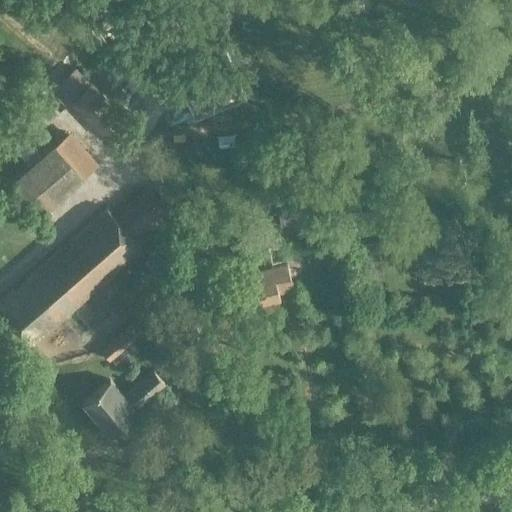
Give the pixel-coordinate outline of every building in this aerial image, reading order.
[(239,30),(246,34),(251,26),(243,23),(239,30)] [(55,143),(11,182),(40,214),(84,175),(80,171),(60,148),(55,143)] [(147,190),(127,206),(113,218),(105,208),(0,299),(0,307),(29,342),(141,248),(130,236),(163,208),(147,190)] [(280,244),(267,246),(270,263),(283,260),(280,244)] [(276,284),(290,281),(286,264),(245,274),(253,307),(280,300),(276,284)] [(130,328),(127,330),(100,353),(107,362),(137,337),(130,328)] [(370,348),(367,335),(348,338),(348,340),(341,341),(343,351),(350,350),(350,351),(370,348)] [(108,436),(127,421),(136,413),(132,409),(163,384),(152,371),(122,397),(108,380),(81,403),(108,436)]
